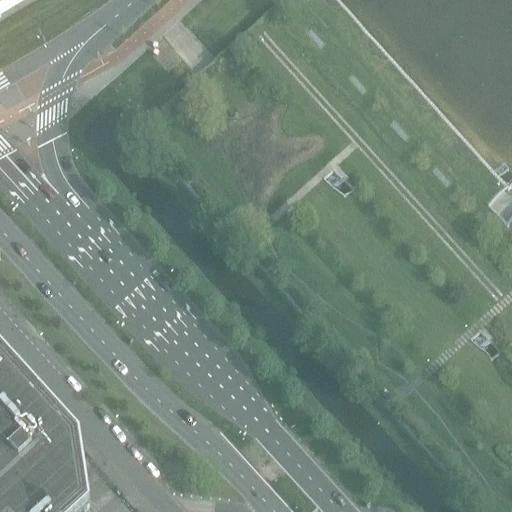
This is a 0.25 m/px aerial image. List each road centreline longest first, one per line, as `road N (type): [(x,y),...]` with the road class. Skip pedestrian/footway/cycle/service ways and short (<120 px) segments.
road 1 (secondary): [(0,227),(274,511)]
road 2 (secondary): [(337,511),(72,224)]
road 3 (unclassified): [(0,326),(166,508)]
road 4 (secondary): [(72,224),(50,140),(53,114),(65,71),(104,22)]
road 5 (tertiary): [(0,82),(104,22)]
